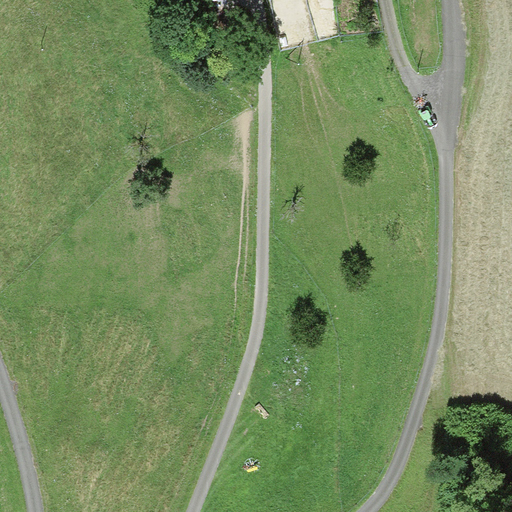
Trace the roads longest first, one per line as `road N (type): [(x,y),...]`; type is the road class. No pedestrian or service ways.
road 1 (track): [(364,511),(393,476),(420,411),(437,316),(443,116),(453,51),(446,0)]
road 2 (track): [(0,382),(32,511)]
